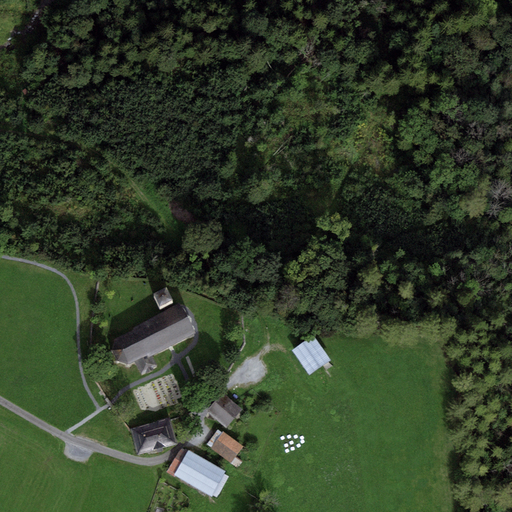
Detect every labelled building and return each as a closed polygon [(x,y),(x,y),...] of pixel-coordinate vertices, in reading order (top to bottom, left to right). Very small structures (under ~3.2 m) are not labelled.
[(173,300),(166,288),(153,294),(160,307),(173,300)] [(134,331),(114,339),(112,349),(118,361),(129,365),(134,362),(140,375),(157,366),(151,357),(196,334),(180,305),(132,329),(134,331)] [(316,339),(295,353),(312,378),(333,364),(316,339)] [(242,410),(223,393),(207,411),(226,428),(242,410)] [(168,418),(130,429),(138,455),(176,444),(168,418)] [(244,446),(223,432),(222,433),(218,430),(207,445),(211,448),(211,449),(231,464),(244,446)] [(168,472),(174,476),(188,451),(182,448),(168,472)] [(226,472),(189,450),(188,451),(174,476),(211,497),(226,472)]
